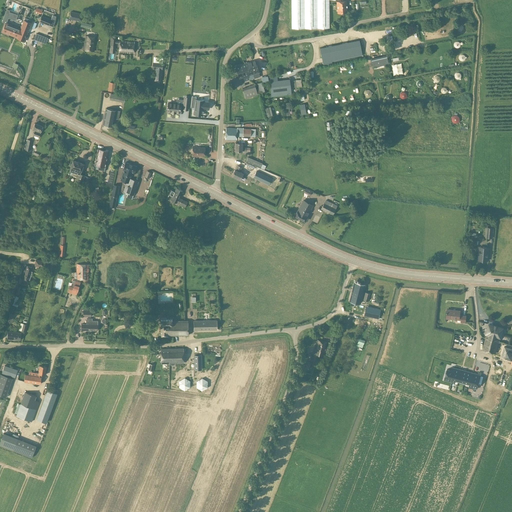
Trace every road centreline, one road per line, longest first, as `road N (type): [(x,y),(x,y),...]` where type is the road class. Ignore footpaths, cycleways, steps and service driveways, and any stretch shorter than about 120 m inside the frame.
road 1 (unclassified): [(0,345),(176,345),(293,328)]
road 2 (tertiary): [(0,89),(215,194)]
road 3 (unclassified): [(240,511),(293,380),(293,328)]
road 4 (unclassified): [(215,194),(225,60),(247,38)]
road 5 (unclassified): [(247,38),(263,47),(403,14)]
road 6 (tertiary): [(354,261),(511,282)]
road 7 (tertiary): [(215,194),(354,261)]
